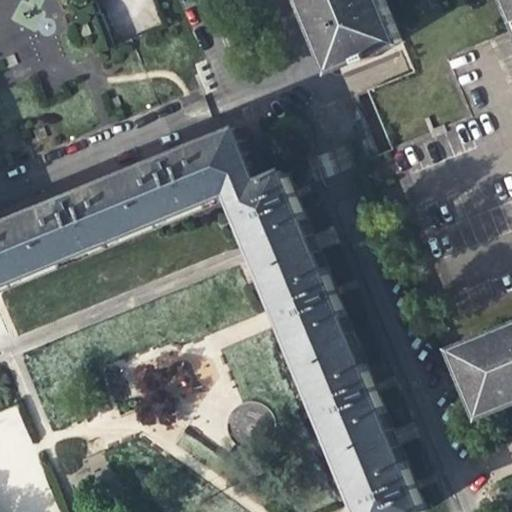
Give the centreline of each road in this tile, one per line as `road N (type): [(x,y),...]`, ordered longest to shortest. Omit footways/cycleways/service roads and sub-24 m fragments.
road 1 (residential): [(0,188),(231,94)]
road 2 (residential): [(231,94),(306,64),(279,0)]
